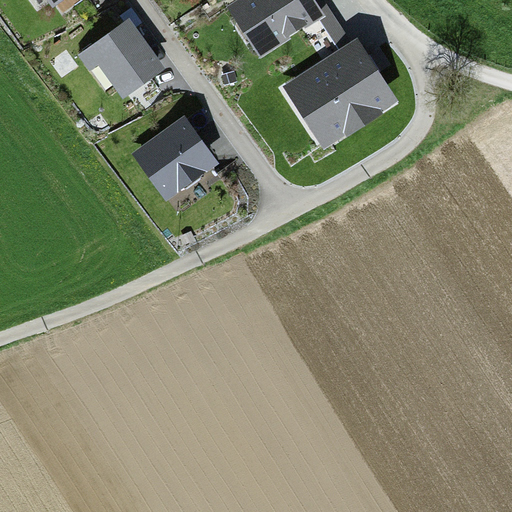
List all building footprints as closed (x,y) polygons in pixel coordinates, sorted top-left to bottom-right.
[(54,0),(65,13),(81,0),(54,0)] [(323,11),(315,0),(235,0),(231,3),(262,51),(323,11)] [(128,25),(96,48),(138,105),(159,89),(148,74),(158,66),(128,25)] [(396,95),(357,37),(287,83),(325,141),(396,95)] [(182,124),(139,155),(169,198),(213,167),(182,124)]
